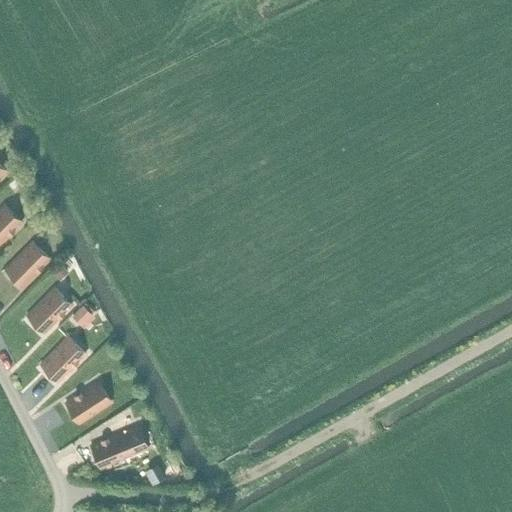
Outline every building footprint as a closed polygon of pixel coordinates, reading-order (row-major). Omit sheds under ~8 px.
[(21,184),(16,179),(9,186),(14,191),(21,184)] [(0,244),(23,222),(5,204),(0,209),(0,244)] [(23,287),(51,259),(33,241),(6,269),(23,287)] [(52,270),(59,277),(66,269),(59,262),(52,270)] [(45,333),(73,305),(55,287),(28,315),(45,333)] [(93,315),(83,305),(74,315),(83,325),(93,315)] [(59,382),(87,354),(69,336),(41,364),(59,382)] [(80,423),(113,402),(99,381),(66,402),(80,423)] [(92,445),(101,468),(148,449),(139,425),(92,445)] [(160,463),(147,470),(154,483),(167,476),(165,472),(160,463)] [(176,466),(165,472),(167,476),(171,482),(181,476),(176,466)]
